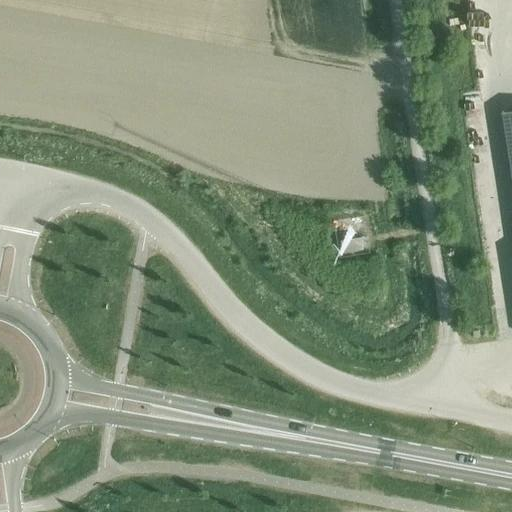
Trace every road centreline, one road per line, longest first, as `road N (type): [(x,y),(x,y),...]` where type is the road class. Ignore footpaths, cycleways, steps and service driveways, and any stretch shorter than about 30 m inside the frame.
road 1 (unclassified): [(439,407),(452,355),(449,324),(394,0)]
road 2 (unclassified): [(147,220),(259,342),(307,375),(439,407)]
road 3 (unknown): [(511,299),(484,122),(499,0)]
road 4 (primary): [(304,441),(85,383),(63,365)]
road 5 (primary): [(58,412),(304,441)]
road 6 (primary): [(304,441),(511,478)]
road 7 (unclassified): [(147,220),(84,191),(21,178)]
